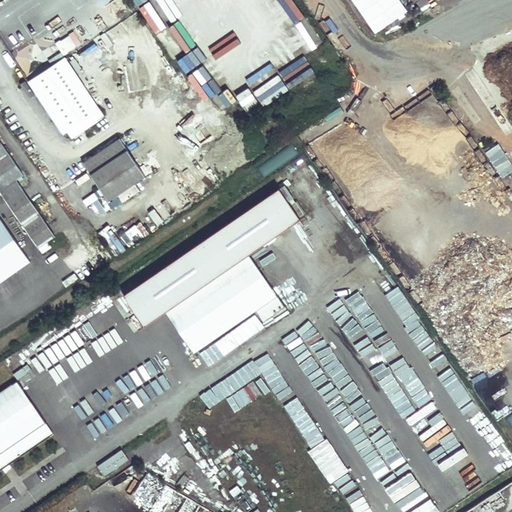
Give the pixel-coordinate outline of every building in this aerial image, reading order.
[(407,11),(399,0),(352,0),(375,32),(407,11)] [(99,109),(66,58),(30,82),(63,133),(67,130),(72,138),(90,126),(89,124),(85,118),(99,109)] [(281,77),(291,90),(315,72),(305,59),(281,77)] [(437,89),(383,125),(411,167),(465,131),(437,89)] [(103,115),(99,109),(85,118),(89,124),(103,115)] [(383,125),(373,132),(401,174),(411,167),(383,125)] [(120,137),(83,162),(109,200),(145,175),(120,137)] [(24,174),(0,139),(0,190),(16,180),(24,174)] [(501,179),(511,172),(511,164),(499,144),(485,152),(501,179)] [(261,175),(299,156),(294,146),(256,165),(261,175)] [(0,190),(0,192),(7,202),(23,190),(16,180),(0,190)] [(279,188),(124,294),(145,325),(165,311),(194,353),(256,310),(263,321),(285,306),(249,254),(300,219),(279,188)] [(7,202),(13,211),(30,199),(23,190),(7,202)] [(13,211),(32,238),(48,226),(30,199),(13,211)] [(0,281),(30,261),(0,217),(0,281)] [(32,238),(39,248),(47,242),(55,236),(48,226),(32,238)] [(39,248),(42,253),(50,247),(47,242),(39,248)] [(442,511),(507,477),(491,447),(478,454),(471,441),(470,435),(444,388),(435,393),(423,396),(422,390),(395,394),(410,387),(402,373),(402,370),(381,381),(381,382),(389,430),(393,437),(393,439),(379,447),(382,463),(391,461),(395,483),(397,482),(402,511),(442,511)] [(0,469),(2,468),(10,463),(53,433),(17,380),(0,392),(0,469)] [(129,459),(122,449),(97,466),(104,476),(129,459)] [(10,463),(2,468),(5,473),(13,468),(10,463)] [(32,488),(11,506),(15,511),(30,511),(49,496),(37,483),(32,488)]
